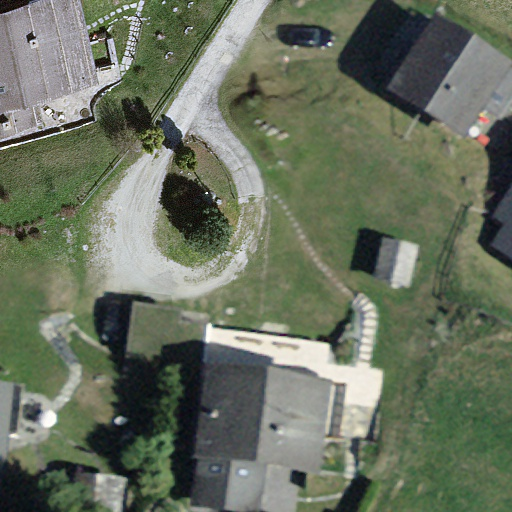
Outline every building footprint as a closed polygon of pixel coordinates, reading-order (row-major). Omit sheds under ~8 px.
[(70,0),(0,0),(0,133),(1,134),(0,129),(0,106),(91,85),(70,0)] [(463,148),(511,75),(432,23),(383,96),(463,148)] [(511,184),(471,244),(511,271),(511,184)] [(129,370),(188,377),(195,309),(136,303),(129,370)] [(326,392),(198,375),(178,511),(266,511),(272,476),(313,482),(326,392)] [(0,484),(8,394),(0,393),(0,484)] [(117,511),(119,484),(65,481),(63,511),(117,511)]
